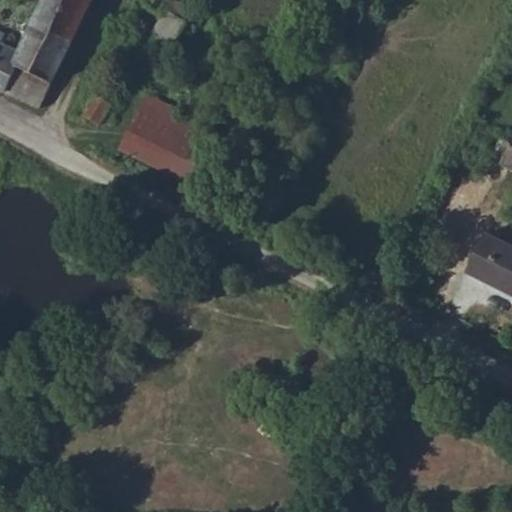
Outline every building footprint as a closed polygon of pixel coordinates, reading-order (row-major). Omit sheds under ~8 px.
[(47,0),(22,53),(2,92),(41,111),(93,0),(47,0)] [(136,0),(154,10),(160,0),(136,0)] [(151,42),(172,57),(195,14),(171,0),(151,42)] [(0,91),(2,92),(22,53),(3,43),(6,36),(0,33),(0,91)] [(122,152),(189,186),(217,129),(155,98),(148,97),(122,152)] [(97,101),(84,120),(100,130),(112,109),(97,101)] [(511,146),(503,165),(511,170),(511,146)] [(511,250),(486,239),(467,277),(511,296),(511,250)]
